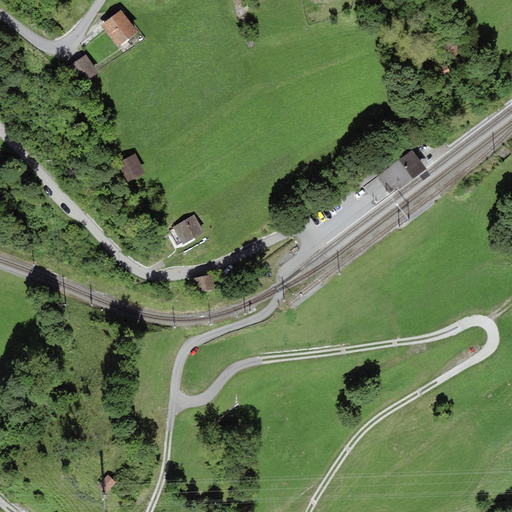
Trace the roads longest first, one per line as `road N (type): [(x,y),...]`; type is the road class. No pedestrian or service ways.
road 1 (track): [(308,511),(368,425),(485,352),(493,338),(489,325),(476,320),(421,339),(247,362),(201,399),(179,400),(175,379),(185,349),(268,311),(309,237)]
road 2 (residential): [(309,237),(290,232),(184,274),(143,273),(2,132)]
road 3 (residential): [(101,0),(69,40),(54,46),(0,15)]
